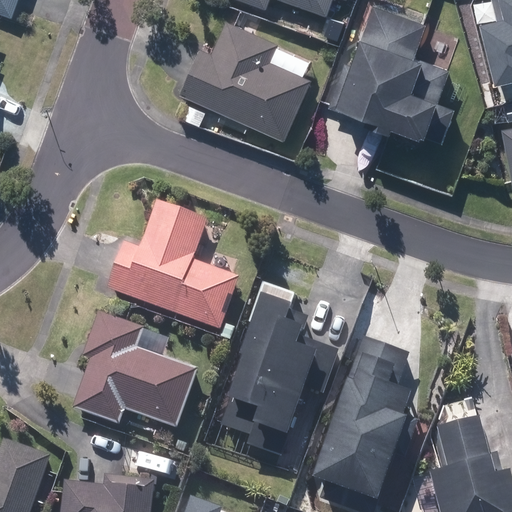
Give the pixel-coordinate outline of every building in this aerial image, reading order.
[(0,0),(0,2),(18,10),(21,0),(0,0)] [(478,26),(494,89),(511,84),(511,0),(491,0),(497,22),(478,26)] [(347,63),(333,107),(446,142),(457,108),(443,103),(454,68),(429,61),(430,59),(420,56),(430,24),(376,7),(357,66),(347,63)] [(205,41),(185,90),(296,135),(316,86),(262,64),(274,35),(228,25),(223,48),(205,41)] [(125,236),(112,280),(217,320),(236,270),(198,256),(206,221),(158,201),(141,241),(125,236)] [(267,293),(224,424),(254,434),(251,444),(284,455),(307,387),(327,394),(341,349),(304,337),(311,316),(295,311),(297,303),(267,293)] [(101,310),(94,331),(88,351),(94,353),(78,404),(117,417),(121,405),(174,422),(192,364),(138,346),(145,324),(101,310)] [(323,495),(370,511),(371,511),(394,450),(406,455),(420,417),(404,412),(413,389),(399,384),(410,351),(364,335),(314,474),(329,479),(323,495)] [(511,511),(511,468),(506,470),(501,451),(494,453),(483,415),(441,427),(442,431),(435,433),(444,468),(434,471),(445,511),(511,511)] [(34,511),(58,460),(7,437),(0,451),(0,511),(34,511)] [(112,485),(65,482),(63,511),(145,511),(148,478),(113,476),(112,485)] [(220,511),(223,506),(190,495),(183,511),(220,511)]
